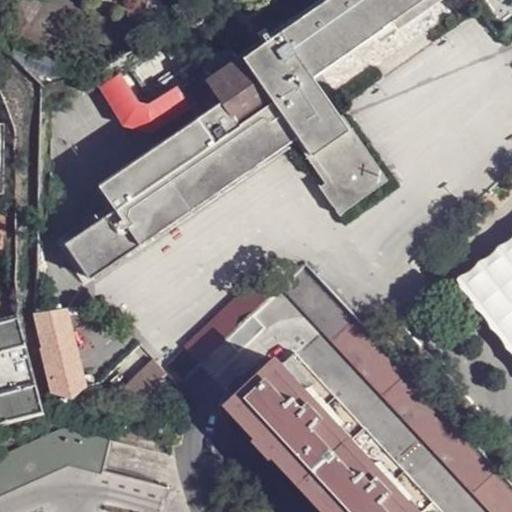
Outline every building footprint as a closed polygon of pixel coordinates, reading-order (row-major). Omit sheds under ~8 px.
[(218,102),(201,115),(198,116),(99,186),(115,209),(67,242),(92,278),(296,138),(328,183),(322,187),(339,213),(365,194),(372,185),(374,173),(373,162),(368,152),(314,73),(420,0),(324,0),(273,35),(270,38),(241,57),(216,74),(209,79),(223,99),(218,102)] [(216,74),(241,57),(235,51),(229,50),(225,52),(216,57),(212,63),(211,67),(216,74)] [(32,51),(25,67),(52,78),(82,73),(32,51)] [(199,111),(201,115),(218,102),(216,99),(199,111)] [(511,227),(456,267),(511,346),(511,227)] [(490,511),(511,511),(511,484),(307,265),(286,284),(284,286),(281,289),(293,302),(490,511)] [(203,362),(252,316),(269,301),(267,298),(252,282),(187,344),(203,362)] [(267,298),(269,301),(281,289),(284,286),(282,284),(267,298)] [(67,310),(38,315),(45,346),(44,346),(48,375),(53,393),(74,401),(75,397),(79,392),(85,390),(86,390),(67,310)] [(0,423),(44,412),(41,398),(19,315),(0,319),(0,423)] [(203,362),(200,364),(212,379),(214,377),(265,329),(252,316),(203,362)] [(442,511),(295,353),(284,364),(307,388),(310,386),(343,421),(341,424),(376,463),(379,460),(413,496),(409,499),(421,511),(442,511)] [(131,397),(147,415),(180,385),(157,360),(124,391),(125,392),(120,397),(124,403),(131,397)] [(238,403),(253,419),(255,417),(269,433),(268,435),(265,438),(278,452),(281,449),(283,448),(298,463),(296,465),(322,493),(324,491),(339,507),(337,509),(334,511),(421,511),(409,499),(408,501),(374,465),(376,463),(341,424),(338,426),(305,390),(307,388),(284,364),(282,362),(238,403)] [(310,386),(307,388),(305,390),(338,426),(341,424),(343,421),(310,386)] [(255,417),(253,419),(249,423),(264,438),(265,438),(268,435),(269,433),(255,417)] [(0,457),(0,495),(69,462),(101,471),(109,439),(65,427),(0,457)] [(281,449),(278,452),(277,453),(292,468),(296,465),(298,463),(283,448),(281,449)] [(379,460),(376,463),(374,465),(408,501),(409,499),(413,496),(379,460)] [(0,511),(128,511),(106,506),(114,474),(101,471),(69,462),(0,495),(0,511)] [(332,511),(334,511),(337,509),(339,507),(324,491),(322,493),(318,497),(332,511)]
